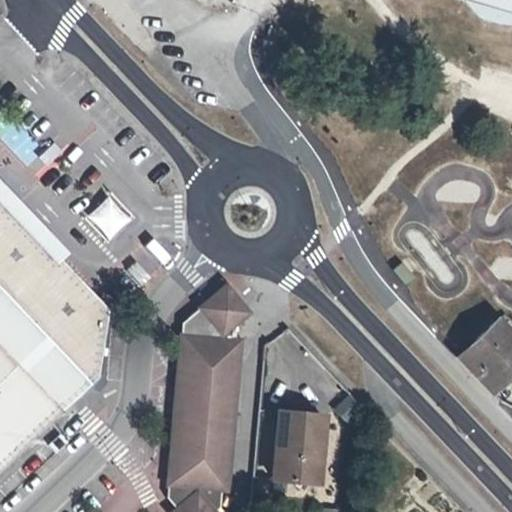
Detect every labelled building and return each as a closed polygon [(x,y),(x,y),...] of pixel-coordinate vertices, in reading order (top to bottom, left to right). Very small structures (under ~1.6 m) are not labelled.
[(511,0),(459,0),(468,2),(471,8),(474,13),(481,18),(485,20),(494,22),(499,22),(508,20),(511,17),(511,0)] [(108,194),(84,217),(107,242),(131,218),(108,194)] [(0,466),(90,380),(95,376),(105,309),(0,200),(0,466)] [(134,260),(124,270),(140,287),(150,277),(134,260)] [(211,511),(217,506),(219,489),(224,490),(237,339),(232,338),(233,323),(245,312),(230,293),(215,292),(186,317),(185,336),(188,336),(175,484),(172,483),(171,486),(169,503),(174,509),(169,511),(211,511)] [(164,485),(171,486),(172,483),(175,484),(188,336),(185,336),(186,317),(179,323),(164,485)] [(489,387),(509,368),(504,363),(511,355),(511,339),(494,321),(458,354),(489,387)] [(313,482),(320,414),(277,411),(271,478),(313,482)]
